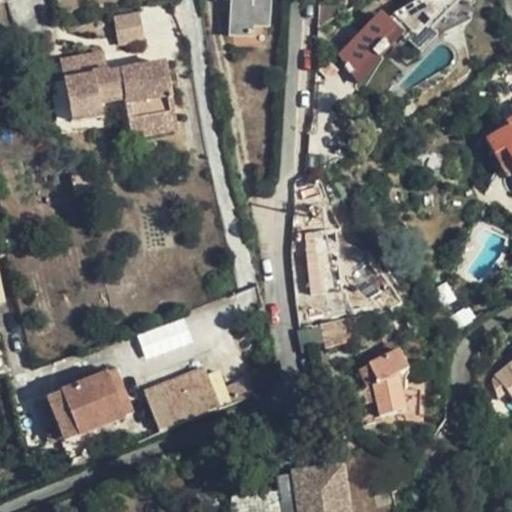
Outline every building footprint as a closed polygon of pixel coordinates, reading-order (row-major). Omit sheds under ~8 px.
[(265,31),(265,0),(221,0),(221,4),(229,5),(228,40),(249,41),(249,31),(265,31)] [(465,0),(420,0),(397,10),(412,46),(475,20),(465,0)] [(114,15),(119,45),(146,40),(141,10),(114,15)] [(380,60),(400,38),(378,17),(339,59),(353,79),(375,56),(380,60)] [(146,70),(118,74),(122,87),(109,89),(106,76),(102,55),(60,62),(71,124),(94,120),(92,108),(106,105),(111,131),(156,124),(146,70)] [(511,59),(482,77),(509,121),(503,125),(506,130),(487,141),(505,172),(511,168),(511,59)] [(122,87),(118,74),(106,76),(109,89),(122,87)] [(158,136),(156,124),(111,131),(114,145),(158,136)] [(322,263),(309,265),(313,306),(331,304),(330,291),(344,290),(350,290),(354,283),(353,268),(348,261),(342,261),(341,241),(320,242),(322,263)] [(330,291),(331,304),(346,303),(344,290),(330,291)] [(339,324),(309,331),(314,350),(343,343),(339,324)] [(378,389),(372,392),(378,422),(403,415),(406,375),(408,374),(398,353),(369,370),(378,389)] [(511,362),(497,375),(511,392),(511,394),(511,362)] [(501,400),(511,392),(497,375),(496,378),(495,383),(498,391),(501,400)] [(109,380),(94,386),(111,432),(125,426),(109,380)] [(184,400),(195,429),(230,416),(224,402),(217,383),(205,388),(201,381),(190,385),(194,396),(184,400)] [(180,389),(184,400),(194,396),(190,385),(180,389)] [(111,432),(94,386),(46,404),(63,451),(111,432)] [(139,407),(142,416),(184,400),(180,389),(139,407)] [(378,422),(372,392),(362,398),(368,426),(378,422)] [(224,402),(230,416),(247,409),(241,396),(224,402)] [(142,416),(154,445),(195,429),(184,400),(142,416)] [(63,451),(46,404),(30,410),(48,456),(63,451)] [(342,511),(337,476),(287,483),(292,511),(342,511)]
